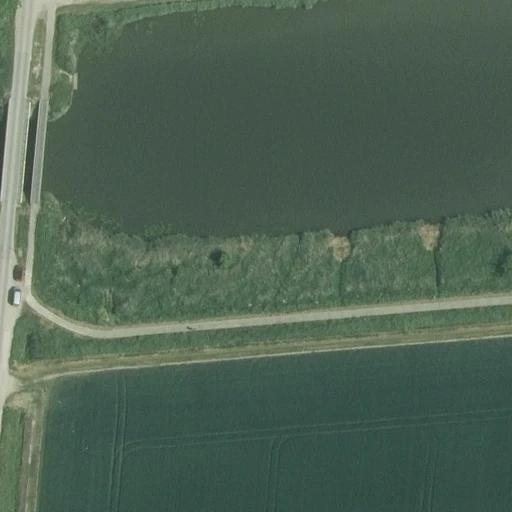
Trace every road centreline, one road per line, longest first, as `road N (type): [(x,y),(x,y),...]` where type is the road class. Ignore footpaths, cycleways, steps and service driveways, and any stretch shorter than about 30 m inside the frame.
road 1 (unclassified): [(0,336),(33,0)]
road 2 (track): [(33,1),(175,0)]
